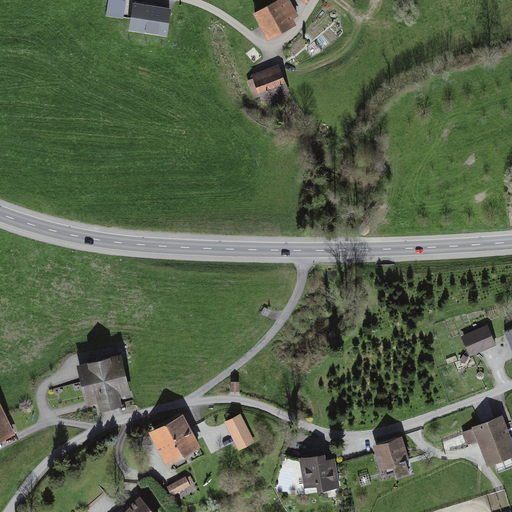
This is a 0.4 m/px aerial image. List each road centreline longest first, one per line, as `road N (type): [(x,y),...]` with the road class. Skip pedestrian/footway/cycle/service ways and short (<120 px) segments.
road 1 (residential): [(185,403),(254,403),(332,434),(358,435),(511,385)]
road 2 (secondary): [(307,250),(107,241),(0,214)]
road 3 (residential): [(6,511),(48,462),(94,430),(185,403)]
road 4 (secondary): [(511,241),(307,250)]
road 5 (residential): [(307,250),(301,287),(270,336),(185,403)]
